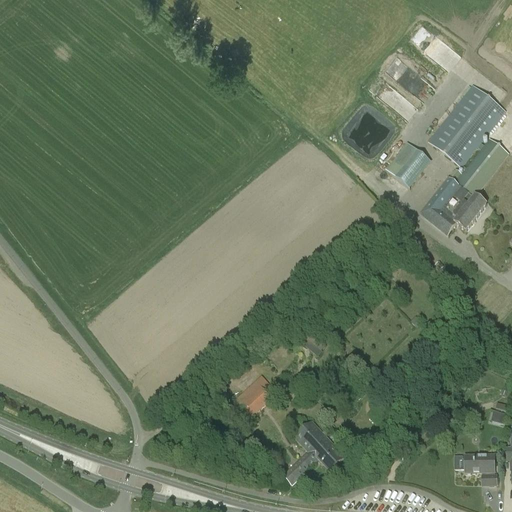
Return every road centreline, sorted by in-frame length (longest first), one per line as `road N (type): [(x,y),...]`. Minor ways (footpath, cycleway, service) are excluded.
road 1 (unclassified): [(132,472),(138,446),(128,404),(0,240)]
road 2 (primary): [(0,429),(79,473),(127,489)]
road 3 (primary): [(132,472),(0,424)]
road 4 (primary): [(127,489),(247,510)]
road 5 (primary): [(247,510),(132,472)]
